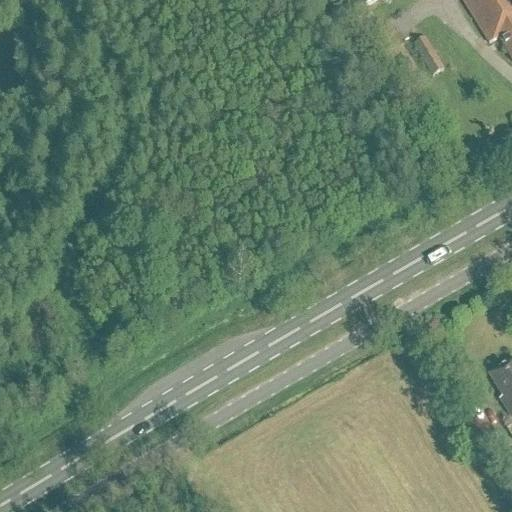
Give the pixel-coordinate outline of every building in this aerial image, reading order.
[(348,0),(355,10),(371,0),(348,0)] [(511,0),(460,0),(459,1),(488,47),(498,42),(511,65),(511,0)] [(391,51),(370,17),(352,27),(373,62),(391,51)] [(441,30),(431,36),(443,59),(453,54),(441,30)] [(432,80),(443,73),(424,41),(413,48),(432,80)] [(396,106),(402,102),(397,94),(391,98),(396,106)] [(511,363),(488,379),(502,401),(499,403),(511,423),(511,363)] [(511,457),(495,467),(511,495),(511,457)]
